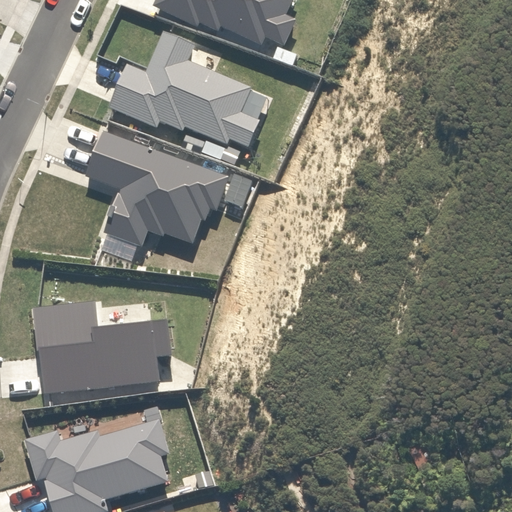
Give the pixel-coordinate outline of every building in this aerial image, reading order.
[(153,0),(151,4),(256,50),(264,42),(275,46),(288,17),(275,11),(279,0),(153,0)] [(142,72),(121,64),(104,106),(150,125),(153,118),(242,153),(257,117),(231,107),(240,85),(178,60),(184,46),(157,35),(142,72)] [(189,242),(212,181),(93,137),(79,174),(126,191),(123,200),(149,209),(141,231),(174,243),(176,237),(189,242)] [(84,302),(33,309),(45,396),(155,381),(152,357),(168,355),(164,327),(89,338),(84,302)] [(168,483),(150,423),(95,438),(93,432),(54,443),(51,434),(11,446),(23,487),(40,482),(48,511),(108,511),(105,501),(168,483)]
